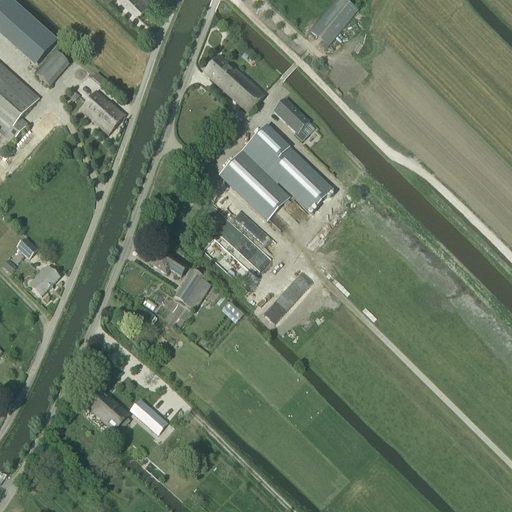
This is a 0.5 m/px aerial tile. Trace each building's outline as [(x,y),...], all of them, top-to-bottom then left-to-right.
[(7,0),(0,0),(0,32),(37,66),(57,44),(7,0)] [(119,0),(134,15),(149,0),(148,0),(119,0)] [(358,12),(343,0),(337,0),(310,33),(328,48),(358,12)] [(35,77),(49,89),(68,66),(55,54),(35,77)] [(203,74),(224,93),(249,116),(265,98),(219,57),(203,74)] [(40,101),(0,65),(0,135),(11,145),(28,127),(21,121),(40,101)] [(92,79),(100,86),(104,80),(97,74),(92,79)] [(108,138),(125,118),(96,93),(80,112),(108,138)] [(285,101),(273,114),(295,135),(294,137),(302,145),(307,139),(306,139),(314,131),(309,126),(309,125),(285,101)] [(302,207),(325,184),(267,128),(245,151),(302,207)] [(219,177),(224,182),(268,223),(290,200),(242,154),(219,177)] [(29,261),(37,252),(25,241),(17,250),(29,261)] [(180,279),(187,269),(160,252),(151,266),(166,276),(169,271),(180,279)] [(52,288),(59,280),(47,268),(41,274),(41,273),(36,278),(37,279),(29,287),(40,299),(41,299),(48,291),(52,288)] [(174,299),(194,312),(210,288),(201,282),(203,280),(192,273),(174,299)] [(141,308),(134,318),(148,328),(155,318),(141,308)] [(94,387),(80,402),(108,427),(113,421),(119,427),(128,417),(108,400),(104,405),(98,400),(103,395),(94,387)] [(140,401),(131,411),(132,413),(150,428),(159,418),(140,401)]
